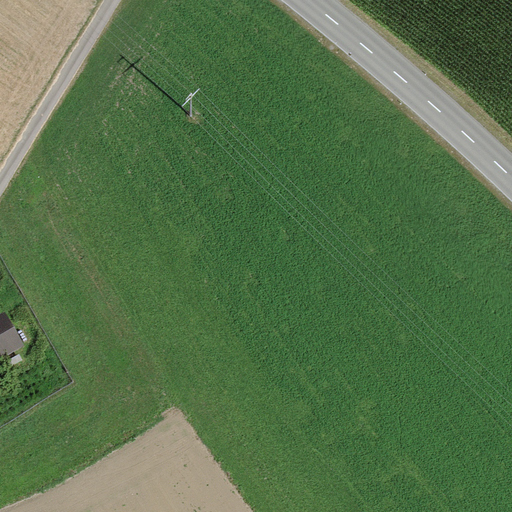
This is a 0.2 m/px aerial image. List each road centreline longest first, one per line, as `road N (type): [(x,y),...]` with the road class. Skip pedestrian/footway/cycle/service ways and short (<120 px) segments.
road 1 (tertiary): [(511,177),(306,0)]
road 2 (track): [(0,184),(112,0)]
